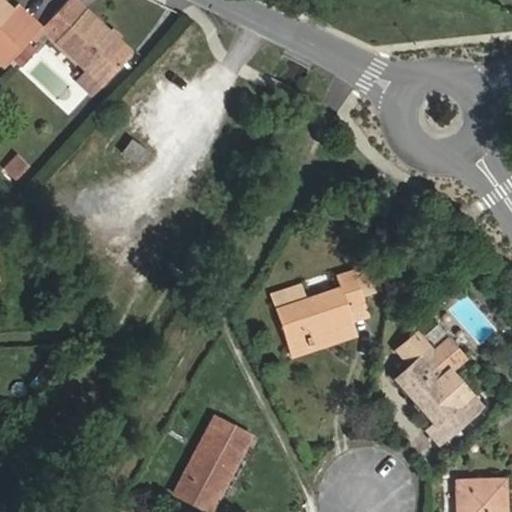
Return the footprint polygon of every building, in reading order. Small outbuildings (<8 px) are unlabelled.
[(0,68),(13,80),(50,40),(21,13),(15,19),(0,5),(0,68)] [(140,66),(79,10),(54,37),(97,78),(115,93),(140,66)] [(85,92),(101,108),(115,93),(97,78),(85,92)] [(151,179),(161,165),(142,152),(132,165),(151,179)] [(25,194),(37,181),(26,171),(14,184),(25,194)] [(13,244),(0,244),(0,296),(14,297),(13,244)] [(275,310),(293,366),(320,357),(318,352),(358,340),(353,325),(369,320),(357,284),(340,289),(344,302),(311,312),(307,300),(275,310)] [(436,430),(428,437),(443,454),(488,413),(453,376),(466,365),(448,345),(436,356),(420,339),(404,353),(418,368),(396,389),(436,430)] [(320,357),(293,366),(295,374),(362,353),(358,340),(318,352),(320,357)] [(191,511),(215,511),(253,450),(220,430),(177,504),(191,511)] [(501,511),(501,489),(453,491),(454,511),(501,511)]
